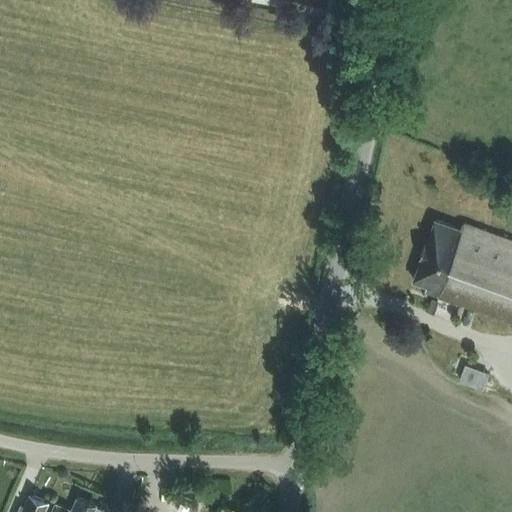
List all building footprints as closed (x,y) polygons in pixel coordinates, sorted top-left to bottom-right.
[(511,240),(463,223),(461,228),(436,219),(428,241),(426,240),(421,255),(423,256),(414,281),(438,290),(437,293),(511,320),(511,240)] [(438,295),(432,310),(451,317),(456,302),(438,295)] [(490,372),(466,362),(459,379),(483,388),(490,372)] [(43,511),(48,500),(30,493),(25,505),(21,503),(17,511),(43,511)] [(78,495),(73,508),(56,501),(51,511),(103,511),(105,510),(104,509),(96,505),(97,503),(78,495)]
